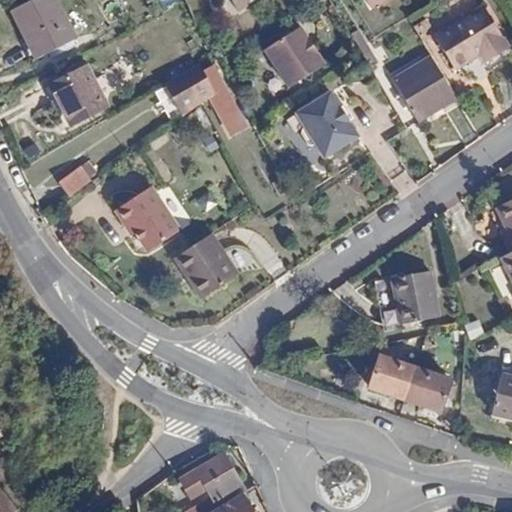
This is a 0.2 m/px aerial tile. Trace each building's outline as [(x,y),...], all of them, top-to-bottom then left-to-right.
[(56,0),(35,0),(14,11),(37,59),(76,39),(56,0)] [(363,0),(369,8),(382,0),(363,0)] [(304,27),(267,49),(291,89),(327,67),(304,27)] [(511,43),(503,29),(453,58),(468,81),(493,66),(498,73),(511,65),(511,43)] [(457,101),(433,57),(394,79),(419,123),(457,101)] [(204,75),(198,65),(165,85),(183,116),(202,101),(211,95),(232,135),(247,125),(216,68),(204,75)] [(89,66),(50,85),(70,126),(108,106),(89,66)] [(331,95),(296,115),(303,128),(301,138),(306,146),(315,148),(323,161),(357,140),(331,95)] [(62,181),(73,196),(96,179),(85,165),(62,181)] [(118,210),(126,224),(131,221),(138,232),(150,251),(183,231),(153,187),(118,210)] [(511,201),(496,209),(511,242),(511,201)] [(131,221),(126,224),(134,236),(138,232),(131,221)] [(213,235),(176,259),(203,302),(239,277),(213,235)] [(511,252),(500,259),(511,283),(511,252)] [(433,272),(392,280),(401,326),(441,317),(433,272)] [(370,389),(407,401),(416,368),(381,356),(370,389)] [(416,368),(407,401),(441,412),(452,380),(416,368)] [(493,410),(511,410),(511,374),(503,372),(493,410)] [(511,419),(511,410),(493,410),(492,414),(511,419)] [(216,506),(245,488),(224,453),(181,478),(188,492),(203,483),(216,506)] [(251,511),(242,496),(217,511),(251,511)]
